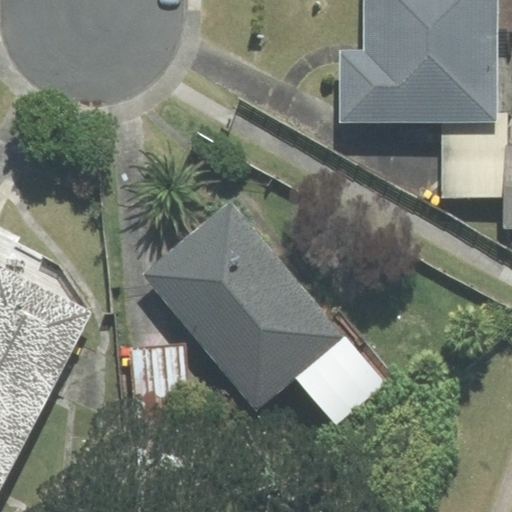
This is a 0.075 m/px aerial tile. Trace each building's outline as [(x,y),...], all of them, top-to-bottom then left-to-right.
[(496,121),(495,0),(368,0),(369,52),(343,52),(343,122),(496,121)] [(503,129),(443,129),(443,196),(503,196),(503,129)] [(230,202),(144,275),(257,408),(296,375),(337,423),(385,383),(230,202)] [(0,487),(90,309),(58,264),(0,234),(0,487)] [(192,451),(185,345),(132,349),(139,454),(192,451)]
